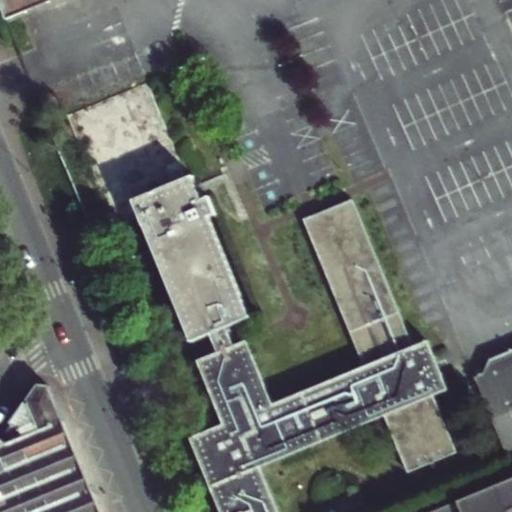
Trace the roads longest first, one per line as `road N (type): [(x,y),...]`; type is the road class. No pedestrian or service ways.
road 1 (residential): [(138,511),(62,328)]
road 2 (residential): [(62,328),(0,178)]
